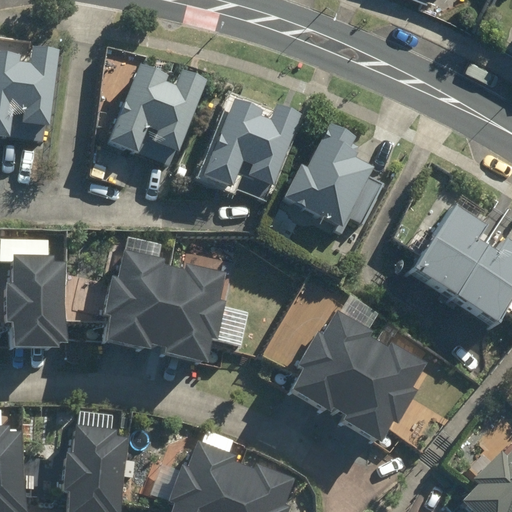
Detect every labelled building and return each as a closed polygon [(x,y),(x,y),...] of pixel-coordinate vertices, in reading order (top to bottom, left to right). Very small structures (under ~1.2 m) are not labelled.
[(51,131),(60,55),(34,53),(32,68),(21,67),(22,61),(0,58),(0,141),(11,143),(14,115),(26,116),(25,128),(51,131)] [(170,82),(142,70),(112,147),(141,157),(151,132),(160,135),(156,147),(181,156),(209,86),(183,76),(177,91),(168,88),(170,82)] [(242,102),(210,174),(267,200),(300,128),(242,102)] [(333,136),(297,201),(345,227),(381,162),(333,136)] [(511,241),(459,209),(418,273),(503,326),(511,311),(511,241)] [(125,253),(105,338),(216,365),(237,279),(125,253)] [(17,259),(17,348),(71,348),(71,259),(17,259)] [(284,398),(375,453),(387,432),(392,438),(413,401),(407,396),(422,370),(387,349),(383,356),(361,343),(366,336),(334,317),(318,344),(312,340),(293,371),(299,374),(284,398)] [(60,498),(58,511),(116,511),(125,444),(110,443),(113,416),(73,411),(67,460),(58,459),(54,498),(60,498)] [(0,511),(19,511),(19,433),(0,433),(0,511)] [(279,511),(290,483),(191,447),(182,472),(174,469),(160,507),(168,510),(167,511),(279,511)] [(511,511),(511,454),(503,463),(495,456),(464,486),(471,493),(451,511),(511,511)]
